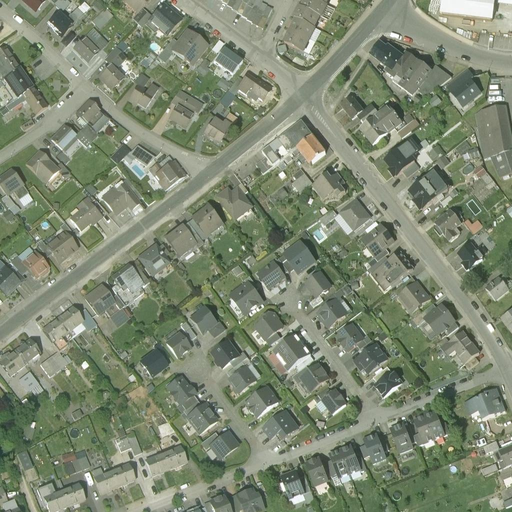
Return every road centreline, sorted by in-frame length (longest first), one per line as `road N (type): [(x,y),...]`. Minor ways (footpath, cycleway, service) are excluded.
road 1 (tertiary): [(304,96),(470,309),(508,371)]
road 2 (tertiary): [(0,338),(207,177)]
road 3 (residential): [(374,422),(285,295)]
road 4 (residential): [(83,89),(207,177)]
road 5 (residential): [(374,422),(508,371)]
road 6 (unclassified): [(511,64),(421,34),(386,10)]
road 7 (residential): [(146,511),(269,464)]
road 8 (tertiary): [(207,177),(304,96)]
road 9 (residential): [(269,464),(194,365)]
road 10 (track): [(0,372),(29,407),(15,443),(21,478)]
